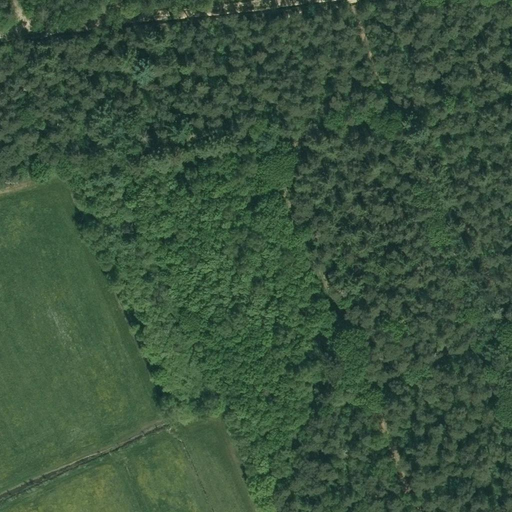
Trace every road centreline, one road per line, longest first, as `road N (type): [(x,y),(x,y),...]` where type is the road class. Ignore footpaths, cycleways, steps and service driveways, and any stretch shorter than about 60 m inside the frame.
road 1 (track): [(390,103),(286,129),(260,159),(409,511)]
road 2 (track): [(29,27),(279,0)]
